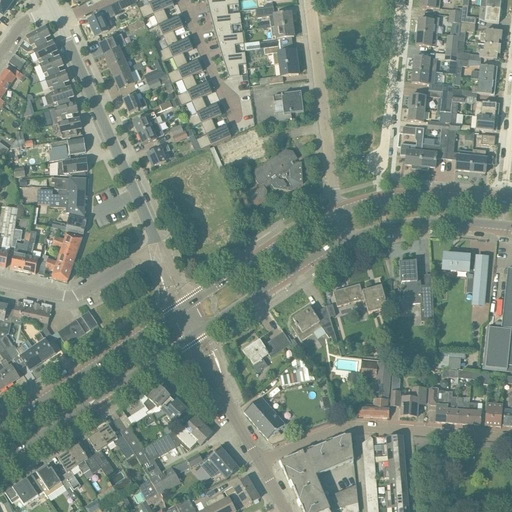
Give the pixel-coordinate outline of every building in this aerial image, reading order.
[(0,0),(0,14),(3,16),(12,3),(9,0),(0,0)] [(131,10),(136,7),(133,0),(126,0),(116,4),(119,13),(131,8),(131,10)] [(145,0),(148,5),(137,10),(142,20),(153,15),(163,11),(173,7),(169,0),(159,0),(158,0),(145,0)] [(238,0),(206,0),(211,18),(240,15),(240,14),(228,16),(227,7),(239,6),(238,0)] [(439,10),(440,0),(420,0),(420,8),(435,10),(439,10)] [(486,8),(500,10),(501,0),(480,0),(480,8),(486,8)] [(468,7),(462,6),(462,13),(460,24),(475,26),(476,18),(467,17),(468,7)] [(269,18),(271,29),(292,26),(291,13),(274,16),(273,8),(255,10),(256,19),(269,18)] [(461,19),(462,13),(462,8),(457,8),(456,12),(450,11),(449,18),(460,19),(461,19)] [(500,10),(486,8),(484,22),(499,24),(500,10)] [(162,37),(173,33),(182,28),(178,18),(168,22),(163,11),(153,15),(158,27),(147,31),(152,42),(162,37)] [(113,20),(110,12),(88,22),(95,37),(109,31),(106,23),(113,20)] [(240,15),(211,18),(216,37),(216,38),(243,34),(242,34),(233,35),(232,26),(241,25),(240,15)] [(433,19),(433,22),(418,20),(417,33),(432,35),(438,36),(439,19),(433,19)] [(145,27),(142,21),(127,28),(130,34),(145,27)] [(459,36),(459,38),(459,42),(464,43),(465,33),(474,34),(475,26),(460,24),(459,36)] [(292,26),(271,29),(272,38),(277,38),(277,40),(294,38),(292,26)] [(33,52),(53,43),(51,43),(47,35),(48,34),(45,28),(29,36),(28,36),(29,35),(28,35),(23,43),(24,42),(31,47),(32,47),(34,52),(33,52)] [(484,44),(498,46),(499,41),(501,42),(502,32),(485,31),(484,44)] [(172,59),(182,55),(192,50),(187,40),(178,44),(173,33),(162,37),(167,49),(157,53),(160,61),(161,64),(172,59)] [(438,36),(417,33),(416,46),(436,48),(438,36)] [(243,34),(216,38),(222,57),(245,54),(236,55),(235,46),(244,45),(243,34)] [(445,56),(457,58),(459,42),(459,38),(448,37),(445,56)] [(104,57),(120,50),(115,38),(99,45),(104,57)] [(264,50),(279,48),(278,48),(277,42),(266,44),(260,44),(260,50),(264,50)] [(459,42),(457,58),(457,61),(469,62),(469,54),(463,54),(464,43),(459,42)] [(53,43),(33,52),(38,61),(40,66),(59,58),(58,58),(54,50),(55,49),(53,43)] [(501,46),(498,46),(484,44),(483,52),(480,51),(479,58),(497,60),(497,55),(500,55),(501,46)] [(279,48),(264,50),(264,56),(272,55),(274,66),(279,66),(297,64),(295,51),(279,53),(279,48)] [(124,61),(120,50),(104,57),(109,68),(124,61)] [(245,54),(222,57),(229,78),(240,77),(238,66),(246,65),(245,54)] [(181,81),(192,76),(202,72),(197,62),(187,66),(182,55),(172,59),(177,71),(166,75),(167,76),(169,82),(171,86),(181,81)] [(457,61),(457,58),(445,56),(436,55),(435,60),(415,58),(413,72),(436,74),(437,61),(445,61),(450,62),(456,62),(457,61)] [(24,65),(13,58),(9,63),(20,71),(24,65)] [(59,58),(40,66),(44,76),(46,80),(45,81),(65,73),(64,73),(60,65),(62,64),(59,58)] [(147,84),(167,76),(166,75),(161,64),(160,61),(153,63),(157,71),(144,77),(147,84)] [(455,76),(455,78),(461,79),(462,68),(468,68),(469,62),(457,61),(456,62),(455,76)] [(450,62),(448,75),(455,76),(456,62),(450,62)] [(109,70),(114,81),(142,68),(147,66),(145,63),(140,64),(140,63),(128,69),(125,63),(109,70)] [(297,64),(279,66),(281,78),(298,75),(297,64)] [(478,81),(495,82),(493,82),(493,76),(496,77),(497,68),(480,67),(479,73),(472,72),(471,80),(478,80),(478,81)] [(143,68),(142,68),(114,81),(119,92),(135,85),(135,84),(141,81),(137,71),(143,68)] [(23,76),(20,74),(15,70),(11,75),(5,70),(0,77),(0,83),(7,89),(15,78),(19,81),(23,76)] [(23,70),(20,74),(23,76),(26,78),(29,74),(23,70)] [(453,95),(454,90),(453,90),(453,88),(443,87),(443,86),(434,86),(436,74),(413,72),(412,84),(429,86),(428,92),(441,93),(441,94),(452,95),(453,95)] [(65,73),(45,81),(49,90),(50,90),(51,94),(50,94),(50,95),(45,97),(70,89),(70,88),(69,89),(66,80),(67,79),(65,73)] [(169,82),(167,76),(147,84),(150,91),(160,87),(169,82)] [(192,102),(202,98),(211,94),(207,84),(197,88),(192,76),(181,81),(186,92),(176,97),(177,98),(178,100),(180,106),(181,107),(192,102)] [(280,84),(280,77),(259,80),(260,87),(280,84)] [(473,87),(472,94),(491,96),(492,90),(495,90),(495,82),(492,82),(478,81),(478,87),(473,87)] [(7,89),(0,83),(0,106),(1,107),(7,112),(10,108),(7,106),(8,105),(0,100),(7,89)] [(70,89),(45,97),(48,107),(54,105),(55,110),(74,104),(71,95),(73,95),(70,89)] [(291,94),(273,96),(274,103),(276,115),(277,124),(282,123),(292,122),(291,122),(290,113),(292,113),(292,112),(302,111),(303,113),(301,93),(291,94)] [(450,114),(452,95),(441,94),(441,99),(438,99),(437,112),(437,113),(440,113),(450,114)] [(138,102),(135,95),(123,101),(129,115),(147,108),(143,100),(138,102)] [(411,96),(409,109),(424,111),(426,98),(411,96)] [(464,97),(453,96),(451,114),(451,115),(457,115),(458,104),(464,104),(464,97)] [(201,125),(211,120),(221,116),(216,106),(207,110),(202,98),(192,102),(197,114),(185,119),(188,124),(190,129),(201,125)] [(178,100),(172,102),(174,108),(180,106),(178,100)] [(26,103),(23,118),(34,115),(30,101),(26,103)] [(172,109),(169,103),(159,107),(162,113),(172,109)] [(480,117),(480,118),(495,119),(495,113),(498,113),(499,105),(476,103),(474,117),(480,117)] [(58,125),(79,120),(78,120),(75,111),(77,111),(75,104),(74,104),(55,110),(57,120),(58,120),(59,125),(58,125)] [(423,124),(424,111),(409,109),(408,122),(423,124)] [(451,115),(451,114),(450,114),(440,113),(439,124),(428,123),(427,130),(442,131),(442,132),(449,132),(451,115)] [(146,117),(133,122),(138,135),(158,127),(155,120),(156,120),(153,115),(146,118),(146,117)] [(457,115),(451,115),(449,132),(450,132),(456,133),(459,133),(461,116),(457,115)] [(480,118),(477,117),(475,131),(493,133),(493,130),(496,131),(498,119),(495,119),(480,118)] [(81,127),(79,120),(58,125),(61,135),(62,141),(82,137),(82,136),(81,136),(79,127),(81,127)] [(201,125),(206,136),(195,141),(200,151),(209,147),(230,138),(226,127),(216,132),(211,120),(201,125)] [(160,133),(158,127),(138,135),(143,146),(156,140),(163,137),(161,132),(160,133)] [(183,133),(181,127),(170,132),(173,138),(183,133)] [(420,167),(422,152),(422,146),(423,130),(416,129),(403,128),(402,135),(415,136),(414,142),(416,145),(416,147),(401,145),(400,156),(406,156),(405,166),(420,167)] [(173,138),(172,138),(175,143),(186,138),(187,139),(189,138),(195,153),(200,151),(195,141),(190,130),(183,133),(173,138)] [(435,147),(422,146),(422,152),(421,161),(420,167),(435,169),(436,160),(446,161),(450,132),(449,132),(442,132),(440,147),(435,147)] [(456,133),(450,132),(446,161),(456,162),(455,171),(470,173),(473,151),(472,153),(459,152),(459,155),(454,154),(456,133)] [(9,151),(12,150),(33,147),(32,141),(24,142),(23,135),(19,136),(18,137),(11,150),(9,150),(9,151)] [(495,137),(482,136),(481,145),(494,147),(495,137)] [(44,165),(58,163),(59,163),(58,158),(85,154),(83,139),(67,141),(68,151),(65,151),(65,149),(43,153),(44,165)] [(170,152),(167,147),(147,155),(153,168),(166,163),(162,155),(170,152)] [(293,152),(285,151),(277,156),(254,171),(254,178),(259,186),(257,188),(256,187),(244,195),(250,204),(257,207),(266,202),(267,192),(265,189),(271,185),(274,189),(290,193),(303,185),(302,165),(297,165),(294,161),(297,159),(293,152)] [(473,151),(470,173),(485,174),(486,165),(496,166),(497,158),(493,158),(485,157),(486,152),(473,151)] [(69,161),(58,163),(58,177),(67,177),(71,177),(71,174),(87,173),(86,160),(69,161)] [(25,177),(24,168),(14,170),(15,178),(17,178),(25,177)] [(67,191),(88,192),(88,181),(68,180),(51,179),(51,184),(55,184),(54,190),(59,190),(67,191)] [(53,191),(37,191),(37,206),(52,206),(52,208),(67,208),(66,213),(70,214),(87,219),(87,203),(88,192),(67,191),(67,196),(53,196),(53,191)] [(1,238),(0,237),(0,267),(5,269),(10,248),(12,249),(12,248),(15,233),(17,217),(18,211),(6,209),(1,238)] [(87,219),(70,214),(70,215),(67,227),(65,226),(65,225),(37,219),(36,223),(36,225),(83,236),(87,219)] [(37,234),(32,233),(29,244),(23,273),(35,275),(39,259),(40,258),(41,254),(33,252),(37,234)] [(53,241),(79,249),(82,238),(66,233),(64,240),(55,237),(53,241)] [(75,261),(79,249),(53,241),(52,246),(61,249),(59,256),(75,261)] [(23,273),(29,244),(29,243),(25,243),(24,246),(16,244),(11,270),(23,273)] [(71,272),(75,261),(59,256),(57,262),(48,259),(49,257),(43,255),(41,263),(48,264),(71,272)] [(473,295),(484,296),(487,258),(476,258),(476,260),(469,260),(469,257),(444,255),(443,271),(475,273),(473,295)] [(417,282),(416,262),(399,263),(400,283),(401,283),(402,297),(410,296),(411,305),(420,304),(421,323),(433,322),(432,304),(430,276),(424,276),(424,286),(421,286),(420,282),(417,282)] [(67,283),(71,272),(48,264),(41,263),(38,276),(43,277),(45,269),(54,271),(52,279),(67,283)] [(486,327),(482,370),(511,372),(511,270),(507,270),(501,329),(486,327)] [(362,292),(360,285),(333,292),(337,307),(364,299),(368,314),(387,309),(381,287),(362,292)] [(14,311),(13,318),(25,320),(28,305),(16,302),(14,311)] [(0,305),(0,340),(6,337),(8,335),(13,318),(14,311),(6,310),(7,307),(0,305)] [(34,306),(28,305),(25,320),(34,322),(48,324),(50,314),(51,310),(40,308),(40,306),(34,305),(34,306)] [(327,307),(330,318),(335,316),(332,305),(327,307)] [(327,307),(326,307),(315,315),(310,308),(292,319),(296,324),(291,327),(301,342),(322,328),(329,339),(331,338),(333,343),(337,342),(330,318),(327,307)] [(98,326),(89,312),(57,333),(66,347),(98,326)] [(47,330),(48,324),(34,322),(45,339),(50,335),(47,330)] [(33,350),(41,362),(53,354),(54,356),(55,355),(45,341),(40,334),(34,338),(39,345),(33,350)] [(260,341),(256,343),(244,351),(258,373),(267,367),(263,360),(262,361),(261,358),(267,354),(270,358),(291,345),(283,334),(264,347),(260,341)] [(6,337),(0,340),(0,342),(7,352),(12,358),(19,354),(20,356),(21,358),(24,363),(27,367),(30,372),(30,371),(29,370),(41,362),(33,350),(26,354),(21,347),(16,350),(14,347),(13,347),(6,337)] [(20,356),(13,360),(20,371),(27,367),(24,363),(21,358),(20,356)] [(305,365),(300,358),(292,363),(294,375),(280,377),(281,386),(315,380),(314,380),(310,373),(306,374),(305,365)] [(6,361),(0,365),(0,378),(6,388),(19,379),(10,366),(9,367),(6,361)] [(387,363),(362,362),(362,365),(361,378),(375,379),(374,394),(378,394),(378,395),(378,400),(373,400),(373,406),(359,405),(359,418),(389,419),(391,363),(387,363)] [(458,372),(444,370),(443,378),(458,378),(458,372)] [(426,372),(419,372),(418,381),(426,381),(426,372)] [(458,372),(458,378),(472,380),(472,373),(458,372)] [(472,380),(484,381),(483,385),(488,385),(489,375),(472,373),(472,380)] [(138,397),(148,412),(146,414),(147,416),(151,415),(158,414),(165,407),(168,410),(175,402),(160,388),(149,399),(143,394),(138,397)] [(428,406),(437,406),(436,423),(447,424),(448,392),(442,391),(442,390),(438,389),(429,388),(428,406)] [(426,390),(413,389),(412,400),(402,399),(401,417),(417,418),(418,405),(425,406),(426,390)] [(400,391),(392,391),(391,406),(399,406),(400,391)] [(448,392),(447,424),(458,425),(459,404),(456,404),(456,398),(452,398),(452,393),(448,392)] [(503,427),(511,427),(511,393),(509,394),(509,397),(508,411),(504,410),(503,427)] [(285,426),(261,398),(244,413),(272,446),(288,439),(281,429),(285,426)] [(459,404),(458,425),(468,425),(470,403),(469,403),(469,404),(463,404),(463,401),(462,401),(462,398),(456,398),(456,404),(459,404)] [(166,415),(175,424),(187,411),(176,401),(175,402),(168,410),(165,407),(158,414),(151,415),(147,416),(143,418),(148,426),(166,415)] [(470,403),(468,425),(480,426),(481,411),(477,411),(477,404),(470,403)] [(503,405),(487,404),(486,411),(484,426),(501,428),(503,405)] [(126,430),(129,428),(132,426),(125,415),(119,419),(126,430)] [(162,473),(154,461),(155,460),(148,447),(143,450),(143,449),(142,448),(130,429),(129,428),(126,430),(119,419),(113,423),(118,430),(134,455),(148,476),(150,479),(149,480),(150,480),(158,494),(159,496),(180,484),(171,468),(162,473)] [(148,447),(155,460),(176,449),(180,445),(188,453),(198,443),(201,446),(212,435),(195,419),(188,426),(186,423),(180,429),(177,431),(166,437),(148,447)] [(163,431),(166,437),(177,431),(173,425),(163,431)] [(109,426),(98,433),(107,447),(115,442),(126,460),(134,455),(118,430),(113,433),(109,426)] [(107,447),(98,433),(88,440),(97,454),(93,457),(107,479),(115,474),(101,451),(107,447)] [(345,437),(306,453),(307,455),(304,456),(303,453),(298,455),(284,461),(284,462),(287,469),(284,470),(283,470),(289,484),(291,483),(303,511),(326,511),(330,511),(342,509),(357,504),(356,486),(326,499),(316,477),(353,461),(353,462),(351,437),(345,437)] [(371,449),(374,451),(373,444),(373,440),(370,437),(362,444),(367,450),(368,451),(371,449)] [(381,446),(382,451),(403,449),(403,443),(404,443),(404,437),(386,438),(387,445),(381,446)] [(68,453),(77,467),(82,475),(89,470),(92,475),(101,469),(107,479),(93,457),(88,460),(79,446),(68,453)] [(221,450),(221,449),(209,460),(209,461),(207,463),(205,460),(202,461),(199,455),(187,462),(190,468),(198,464),(211,479),(221,474),(226,480),(238,470),(238,469),(237,470),(232,464),(233,463),(232,463),(224,455),(225,454),(223,455),(220,451),(221,450)] [(388,462),(404,461),(403,449),(382,451),(382,456),(388,455),(388,462)] [(70,471),(77,467),(68,453),(58,459),(67,474),(63,477),(66,482),(70,489),(73,492),(81,487),(70,471)] [(384,474),(405,472),(404,461),(388,462),(389,468),(383,469),(384,474)] [(63,485),(49,465),(36,473),(39,477),(35,480),(44,493),(46,496),(63,485)] [(406,484),(405,472),(384,474),(384,479),(390,479),(390,485),(406,484)] [(35,480),(33,476),(5,494),(12,504),(21,498),(25,505),(44,493),(35,480)] [(128,479),(113,488),(120,498),(123,496),(135,489),(128,479)] [(252,487),(247,479),(233,487),(233,488),(225,493),(228,498),(231,496),(237,505),(241,502),(245,508),(250,505),(252,504),(259,500),(259,499),(258,500),(251,488),(252,487)] [(146,500),(158,494),(150,480),(144,483),(139,487),(146,500)] [(407,495),(406,484),(390,485),(391,491),(385,492),(386,497),(407,495)] [(120,498),(113,488),(98,498),(104,507),(120,498)] [(179,511),(235,511),(229,500),(226,501),(222,494),(206,503),(210,509),(205,511),(194,511),(188,500),(176,506),(179,511)] [(392,508),(408,507),(407,495),(386,497),(386,502),(386,508),(392,508)] [(98,500),(85,508),(86,511),(94,511),(103,507),(98,500)] [(151,511),(147,502),(139,506),(142,511),(151,511)]
